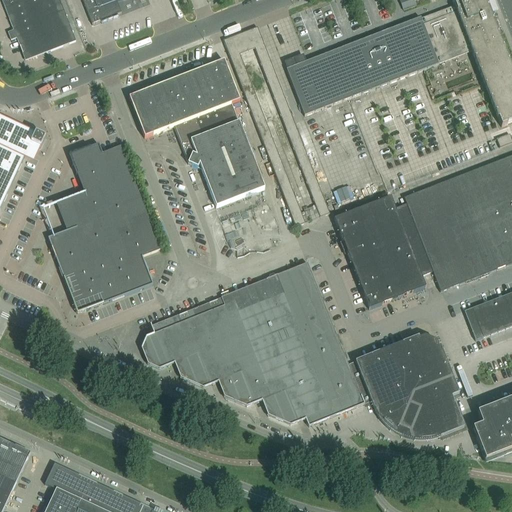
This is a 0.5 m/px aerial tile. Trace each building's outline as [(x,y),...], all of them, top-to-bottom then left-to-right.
[(50,52),(75,42),(59,0),(0,0),(4,9),(5,9),(17,38),(10,41),(11,41),(17,39),(25,59),(49,50),(50,52)] [(115,2),(121,0),(79,0),(89,26),(120,15),(115,2)] [(511,72),(483,0),(450,0),(453,8),(421,20),(286,72),(304,118),(438,66),(471,54),(497,122),(498,122),(501,129),(511,124),(511,72)] [(413,0),(398,0),(403,12),(416,8),(413,0)] [(223,42),(245,100),(284,200),(295,228),(305,225),(239,56),(254,51),(312,200),(320,219),(329,215),(323,200),(257,30),(223,42)] [(216,209),(264,191),(231,106),(239,103),(224,64),(129,100),(144,140),(176,127),(184,149),(183,149),(185,154),(186,154),(189,162),(188,166),(200,171),(201,171),(216,209)] [(0,210),(31,145),(40,150),(45,140),(0,118),(0,210)] [(511,142),(510,136),(496,141),(500,150),(511,144),(511,142)] [(48,240),(74,306),(76,305),(85,309),(87,312),(152,287),(142,259),(160,252),(121,148),(102,155),(98,146),(70,157),(84,195),(56,205),(60,215),(67,233),(48,240)] [(334,221),(369,311),(425,289),(421,278),(432,274),(440,293),(511,265),(511,158),(403,199),(406,206),(395,210),(390,199),(334,221)] [(167,367),(174,364),(323,304),(307,265),(174,318),(174,319),(167,321),(151,328),(154,336),(146,339),(141,350),(148,366),(159,371),(167,368),(168,372),(169,371),(167,367)] [(511,294),(464,313),(476,343),(511,328),(511,294)] [(213,390),(211,386),(218,383),(336,336),(323,304),(174,364),(181,380),(203,389),(210,386),(212,391),(213,390)] [(255,405),(262,402),(348,366),(336,336),(218,383),(224,399),(246,408),(254,405),(256,409),(255,405)] [(418,338),(348,366),(364,406),(367,405),(371,403),(374,411),(374,412),(378,419),(382,425),(388,430),(394,435),(401,439),(409,441),(416,442),(424,443),(432,441),(439,439),(463,430),(451,398),(459,395),(440,348),(438,348),(436,343),(425,338),(419,340),(418,338)] [(309,428),(364,406),(348,366),(262,402),(268,417),(290,427),(298,424),(299,428),(300,428),(298,423),(305,420),(309,428)] [(511,401),(477,415),(482,427),(473,431),(482,455),(485,465),(511,454),(511,401)] [(0,511),(3,511),(30,455),(0,441),(0,511)] [(79,502),(101,511),(138,511),(141,507),(54,466),(45,486),(56,491),(79,502)] [(101,511),(79,502),(56,491),(46,511),(101,511)]
